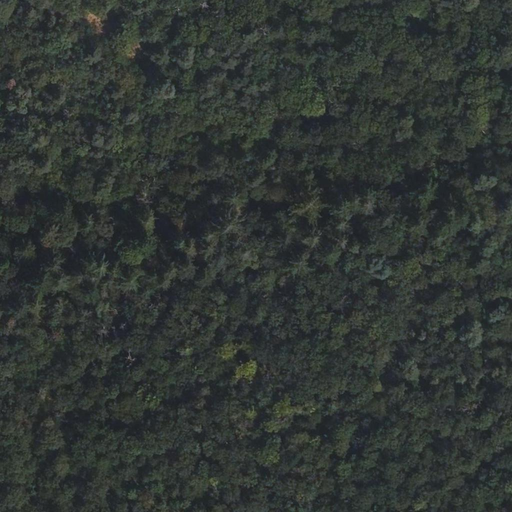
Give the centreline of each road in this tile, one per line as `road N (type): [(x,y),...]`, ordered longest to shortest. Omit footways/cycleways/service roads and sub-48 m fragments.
road 1 (track): [(511,156),(0,271)]
road 2 (track): [(511,83),(381,0)]
